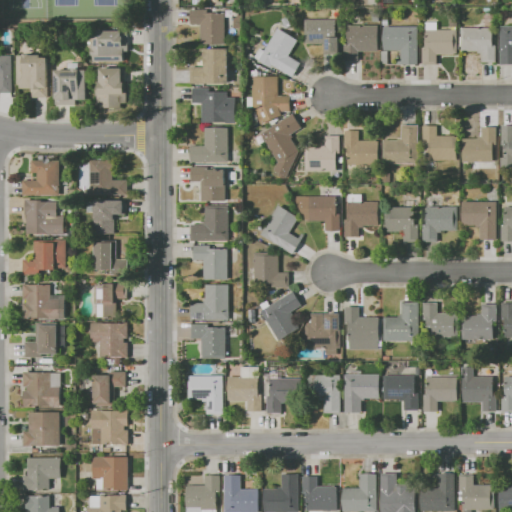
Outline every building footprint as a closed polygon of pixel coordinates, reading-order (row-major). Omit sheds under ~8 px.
[(191,24),(191,9),(210,9),(210,12),(226,12),(226,43),(201,43),(201,24),(191,24)] [(337,36),(340,36),(340,53),(326,53),(326,44),(305,44),(305,18),(337,18),(337,36)] [(438,54),(438,65),(423,65),(423,47),(426,47),(426,21),(438,21),(438,29),(458,29),(458,54),(438,54)] [(359,50),(359,60),(345,60),(345,42),(348,42),(348,24),(379,24),(379,50),(359,50)] [(511,63),(501,63),(501,25),(511,25),(511,63)] [(384,26),(419,26),(419,64),(402,64),(402,50),(384,50),(384,26)] [(259,61),(260,59),(256,56),(261,47),(265,50),(278,27),(299,39),(290,55),(301,62),(293,77),(272,65),(271,67),(259,61)] [(462,50),(462,27),(493,27),(493,45),(497,45),(497,62),(482,62),(482,52),(478,52),(478,50),(462,50)] [(94,47),(94,31),(124,30),(124,61),(94,61),(94,55),(93,55),(93,47),(94,47)] [(206,48),(234,48),(234,63),(229,63),(229,84),(191,83),(191,66),(205,66),(206,48)] [(42,57),(49,57),(49,97),(33,97),(33,88),(20,88),(20,85),(18,85),(18,55),(24,55),(24,53),(32,53),(32,55),(42,55),(42,57)] [(0,93),(0,55),(14,55),(14,93),(0,93)] [(101,67),(126,67),(127,102),(122,102),(122,106),(101,107),(101,97),(99,97),(98,81),(101,81),(101,67)] [(56,69),(73,69),(73,68),(80,68),(80,69),(86,69),(86,94),(81,94),(81,104),(56,104),(56,69)] [(262,107),(253,107),(254,76),(279,76),(279,95),(291,95),(291,111),(281,111),(283,114),(262,125),(255,110),(262,107)] [(202,102),(193,102),(193,87),(217,88),(217,91),(229,91),(228,97),(236,97),(235,122),(202,122),(202,102)] [(278,161),(260,133),(292,113),(302,127),(291,134),(293,136),(291,137),(300,151),(287,179),(279,175),(280,172),(274,170),(278,161)] [(402,124),(419,124),(419,163),(384,163),(384,140),(398,140),(398,137),(402,137),(402,124)] [(426,159),(426,141),(423,141),(423,125),(438,125),(438,135),(457,135),(457,159),(426,159)] [(511,168),(502,168),(502,125),(511,125),(511,168)] [(482,126),(497,126),(497,161),(464,161),(464,138),(479,138),(479,136),(482,136),(482,126)] [(206,127),(229,127),(229,162),(191,161),(191,145),(205,145),(206,127)] [(349,163),(349,148),(345,148),(345,130),(360,130),(360,140),(379,140),(379,163),(349,163)] [(337,152),(337,170),(306,170),(306,147),(322,147),(322,144),(326,144),(326,135),(341,135),(341,152),(337,152)] [(24,180),(38,180),(38,172),(33,172),(33,160),(60,160),(60,195),(24,195),(24,180)] [(91,194),(91,160),(118,160),(118,173),(114,173),(114,180),(128,180),(128,194),(91,194)] [(192,181),(192,166),(227,166),(227,201),(201,201),(201,181),(192,181)] [(364,225),(364,227),(360,227),(360,237),(345,237),(345,219),(349,219),(349,194),(363,194),(363,201),(379,201),(379,225),(364,225)] [(307,196),(337,196),(337,213),(341,213),(341,230),(325,230),(325,220),(307,220),(307,196)] [(26,213),(26,199),(43,199),(43,201),(58,201),(58,215),(65,215),(66,233),(27,233),(27,213),(26,213)] [(95,233),(95,200),(126,200),(126,214),(115,214),(115,233),(95,233)] [(463,201),(497,201),(497,239),(481,239),(481,226),(477,226),(477,224),(463,224),(463,201)] [(191,241),(191,223),(204,223),(204,221),(206,221),(206,205),(230,206),(230,241),(191,241)] [(261,234),(279,205),(300,217),(290,232),(302,240),(293,254),(261,234)] [(404,240),(404,232),(388,232),(388,206),(416,206),(416,224),(419,224),(419,240),(404,240)] [(423,224),(427,224),(427,206),(458,206),(458,230),(442,230),(442,232),(438,232),(438,241),(423,241),(423,224)] [(506,223),(506,206),(511,206),(511,241),(502,241),(502,223),(506,223)] [(35,240),(68,240),(68,267),(56,267),(56,269),(42,270),(42,275),(24,275),(24,259),(35,259),(35,240)] [(96,242),(117,242),(117,258),(129,258),(129,274),(112,275),(112,269),(96,270),(96,242)] [(194,245),(227,245),(227,249),(229,249),(229,279),(204,279),(204,259),(194,259),(194,245)] [(255,252),(280,252),(280,271),(290,271),(290,286),(255,286),(255,281),(250,281),(250,267),(255,267),(255,252)] [(97,317),(97,283),(128,283),(128,298),(117,298),(117,317),(97,317)] [(24,318),(24,302),(28,302),(28,298),(24,298),(24,284),(52,284),(52,294),(65,294),(66,318),(24,318)] [(192,302),(204,302),(204,300),(206,300),(206,284),(231,284),(231,320),(192,319),(192,302)] [(261,310),(297,289),(306,305),(292,313),(301,327),(279,340),(261,310)] [(403,301),(420,302),(419,341),(384,340),(385,316),(398,316),(399,315),(403,315),(403,301)] [(424,302),(439,302),(439,315),(460,315),(459,337),(429,337),(429,332),(424,332),(424,302)] [(506,319),(503,319),(503,302),(511,302),(511,337),(506,337),(506,319)] [(479,313),(483,313),(483,303),(498,304),(498,323),(494,323),(494,340),(465,339),(465,315),(479,315),(479,313)] [(349,348),(349,323),(346,323),(346,307),(360,307),(360,317),(380,317),(380,348),(349,348)] [(307,324),(309,324),(309,314),(311,314),(311,313),(341,313),(341,348),(338,348),(338,354),(327,354),(327,348),(306,347),(307,324)] [(43,354),(43,358),(26,358),(26,341),(37,340),(37,322),(59,322),(59,354),(43,354)] [(101,357),(101,341),(93,341),(92,322),(129,322),(129,338),(125,338),(125,341),(129,341),(129,357),(101,357)] [(202,338),(192,338),(192,323),(212,323),(212,327),(227,327),(226,358),(203,358),(203,355),(202,355),(202,338)] [(248,401),(229,401),(229,376),(242,376),(242,367),(260,367),(260,394),(263,394),(263,411),(248,410),(248,401)] [(24,371),(62,370),(62,407),(24,407),(24,390),(29,390),(29,386),(24,386),(24,371)] [(109,371),(126,371),(126,387),(115,387),(115,406),(95,406),(94,374),(109,374),(109,371)] [(345,412),(346,374),(381,374),(381,398),(366,398),(366,400),(362,400),(362,412),(345,412)] [(405,400),(400,400),(400,398),(384,398),(384,374),(416,374),(416,392),(419,392),(419,409),(405,409),(405,400)] [(189,375),(224,375),(224,413),(207,413),(207,400),(189,399),(189,375)] [(307,375),(342,375),(342,413),(325,413),(325,400),(307,400),(307,375)] [(266,376),(283,376),(283,377),(303,378),(302,402),(283,402),(283,413),(268,413),(268,398),(265,398),(266,376)] [(483,401),(463,401),(463,376),(495,376),(495,393),(499,393),(498,411),(483,411),(483,401)] [(503,394),(506,394),(506,376),(511,376),(511,411),(503,411),(503,394)] [(428,394),(428,377),(458,377),(458,401),(439,401),(439,411),(424,411),(424,394),(428,394)] [(92,409),(129,409),(129,425),(125,425),(125,429),(129,429),(129,444),(93,445),(92,409)] [(30,411),(61,411),(61,445),(25,445),(25,431),(30,431),(30,411)] [(94,456),(129,456),(129,490),(97,490),(97,478),(94,478),(94,456)] [(50,478),(50,490),(24,490),(24,475),(28,475),(28,457),(62,457),(62,478),(50,478)] [(283,473),(299,473),(300,511),(265,511),(265,488),(278,488),(278,486),(283,486),(283,473)] [(361,473),(378,473),(378,511),(343,511),(343,488),(361,487),(361,473)] [(381,511),(381,473),(398,473),(398,483),(409,483),(409,488),(417,488),(417,511),(381,511)] [(456,511),(422,511),(421,487),(439,487),(439,474),(456,473),(456,511)] [(460,491),(460,473),(474,474),(474,484),(496,484),(495,510),(463,509),(463,491),(460,491)] [(206,475),(220,475),(221,491),(217,492),(217,511),(187,511),(187,485),(206,485),(206,475)] [(225,511),(225,475),(242,475),(242,489),(259,488),(260,511),(225,511)] [(307,510),(307,494),(304,494),(304,476),(319,476),(319,486),(339,486),(339,510),(307,510)] [(511,510),(500,510),(500,486),(511,486),(511,510)] [(26,510),(26,495),(51,495),(51,506),(60,506),(60,511),(29,511),(29,510),(26,510)] [(90,511),(90,495),(126,495),(126,510),(122,510),(122,511),(90,511)]
